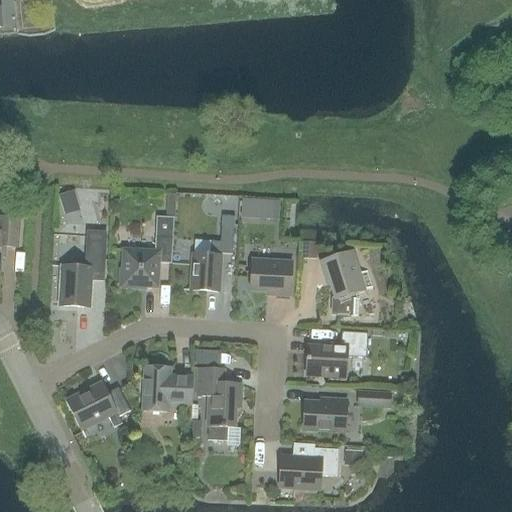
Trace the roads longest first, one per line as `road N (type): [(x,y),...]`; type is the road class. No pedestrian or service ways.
road 1 (residential): [(268,429),(271,350),(257,330),(153,323),(29,387)]
road 2 (residential): [(96,511),(29,387)]
